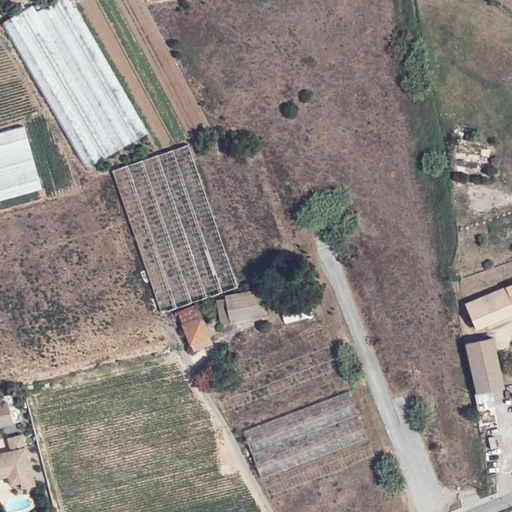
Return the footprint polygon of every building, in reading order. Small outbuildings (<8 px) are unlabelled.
[(86,166),(145,132),(67,0),(55,0),(36,11),(32,5),(3,21),(86,166)] [(24,126),(0,132),(0,200),(42,189),(24,126)] [(478,162),(479,145),(457,143),(455,160),(478,162)] [(188,145),(113,171),(161,311),(237,285),(188,145)] [(479,157),(491,158),(491,149),(479,148),(479,157)] [(462,181),(452,180),(451,193),(461,193),(462,181)] [(511,280),(465,301),(476,327),(511,311),(511,280)] [(225,295),(229,322),(265,315),(260,289),(225,295)] [(310,297),(279,304),(284,323),(315,316),(310,297)] [(209,336),(219,332),(213,319),(204,323),(198,310),(204,307),(202,301),(196,304),(195,303),(176,311),(193,350),(212,343),(209,336)] [(494,338),(464,344),(476,391),(492,388),(503,385),(494,338)] [(495,404),(492,388),(476,391),(479,408),(495,404)] [(347,391),(243,431),(260,477),(366,437),(347,391)] [(8,401),(0,402),(0,426),(23,420),(18,401),(9,404),(8,401)] [(37,484),(22,430),(6,435),(10,447),(0,449),(0,476),(5,475),(8,486),(20,482),(22,488),(37,484)]
